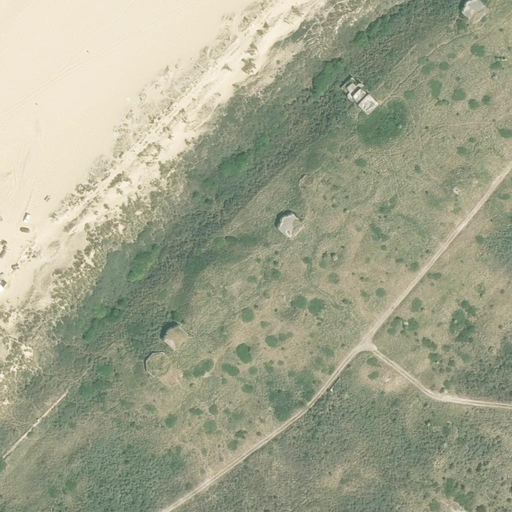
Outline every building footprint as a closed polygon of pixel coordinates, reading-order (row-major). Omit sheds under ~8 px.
[(462,17),(475,27),(488,12),(476,1),(473,0),(471,1),(470,2),(469,4),(468,3),(465,4),(464,5),(463,7),(462,9),(462,10),(461,11),(460,13),(460,14),(462,17)] [(380,103),(361,84),(358,84),(351,78),(340,89),(347,96),(347,99),(366,117),(380,103)] [(309,177),(304,177),(299,185),(300,190),(304,193),(309,192),(315,185),(314,180),(309,177)] [(456,184),(453,189),(458,193),(462,188),(456,184)] [(351,192),(351,195),(347,198),(351,204),(358,198),(353,191),(351,192)] [(278,231),(291,241),(305,226),(293,215),(291,218),(287,218),(284,218),(283,219),(281,221),(281,224),(282,226),(282,227),(278,231)] [(163,343),(176,354),(190,338),(177,326),(175,326),(173,327),(172,328),(172,330),(170,329),(168,329),(166,331),(165,332),(164,334),(164,336),(163,337),(162,339),(162,341),(163,343)] [(202,353),(202,356),(198,360),(202,365),(209,359),(204,353),(202,353)] [(151,378),(168,360),(162,354),(152,355),(145,363),(146,372),(151,378)] [(440,429),(433,428),(433,432),(443,433),(446,436),(447,441),(458,440),(458,430),(448,421),(440,429)]
